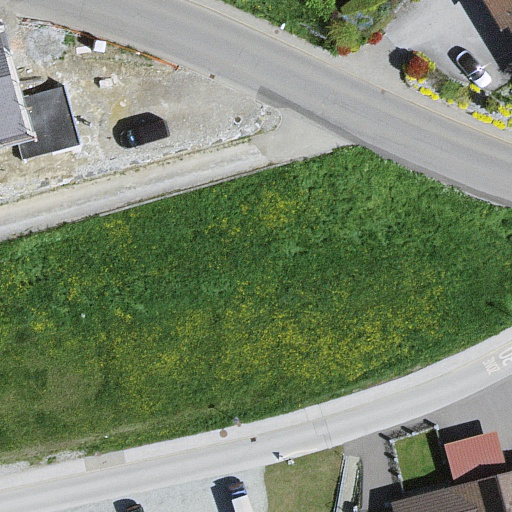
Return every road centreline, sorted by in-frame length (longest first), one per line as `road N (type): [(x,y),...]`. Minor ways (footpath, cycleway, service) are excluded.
road 1 (residential): [(511,342),(350,415),(0,501)]
road 2 (residential): [(511,173),(203,36),(88,0)]
